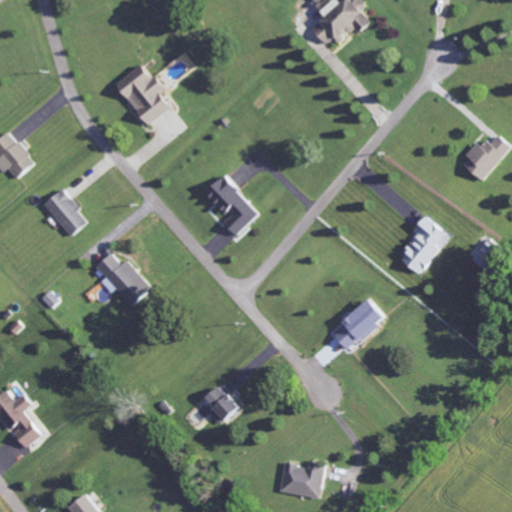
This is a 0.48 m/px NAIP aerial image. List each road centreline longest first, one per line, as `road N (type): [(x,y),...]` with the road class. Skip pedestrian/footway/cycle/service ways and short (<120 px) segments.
road 1 (residential): [(39,0),(65,83),(92,131),(242,302)]
road 2 (residential): [(242,302),(448,55)]
road 3 (residential): [(242,302),(331,400)]
